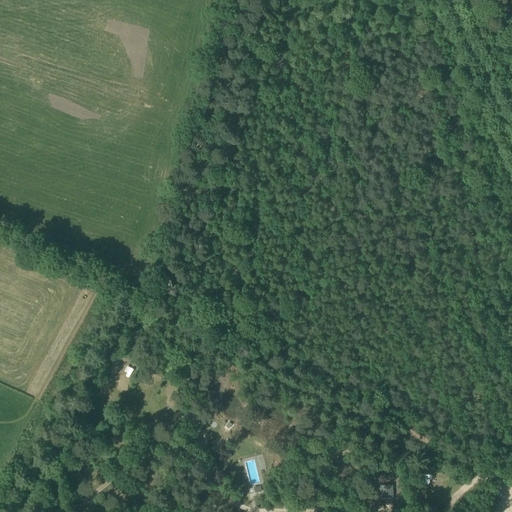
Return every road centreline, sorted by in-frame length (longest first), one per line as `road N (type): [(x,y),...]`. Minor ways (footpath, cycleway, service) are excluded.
road 1 (track): [(477,481),(437,499),(256,511),(164,458)]
road 2 (tertiary): [(511,139),(450,0)]
